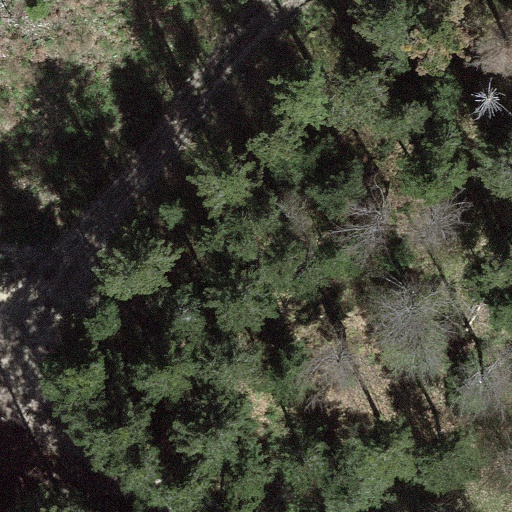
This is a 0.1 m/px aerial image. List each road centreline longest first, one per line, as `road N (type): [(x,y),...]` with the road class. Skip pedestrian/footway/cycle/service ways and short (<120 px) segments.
road 1 (track): [(0,327),(55,268),(129,153),(234,38)]
road 2 (track): [(254,511),(200,490),(0,347)]
